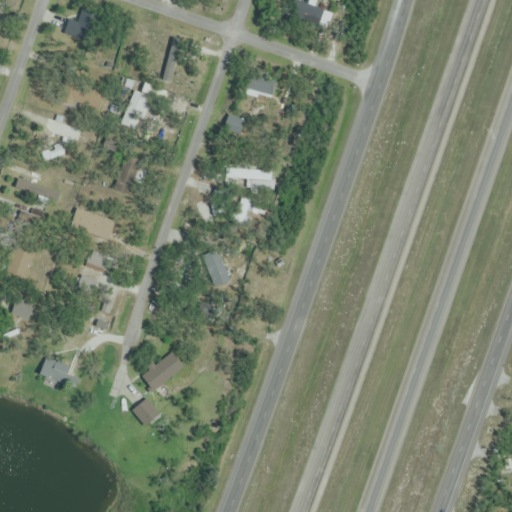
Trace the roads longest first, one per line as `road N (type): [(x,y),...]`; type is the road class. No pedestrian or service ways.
road 1 (trunk): [(483,0),(306,511)]
road 2 (trunk): [(399,0),(315,269),(225,511)]
road 3 (trunk): [(373,511),(511,106)]
road 4 (residential): [(117,392),(243,0)]
road 5 (residential): [(374,84),(139,0)]
road 6 (trunk): [(437,511),(511,300)]
road 7 (residential): [(0,126),(44,0)]
